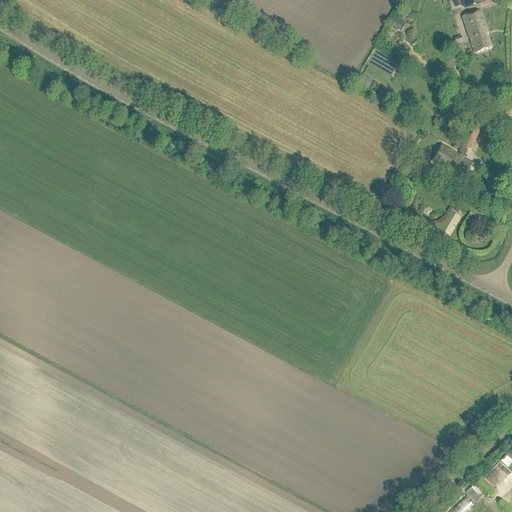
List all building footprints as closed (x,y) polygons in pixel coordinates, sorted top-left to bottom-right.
[(460,0),(464,11),(483,4),(482,0),(460,0)] [(462,19),(475,55),(491,50),(486,35),(479,14),(462,19)] [(392,27),(400,32),(404,24),(396,20),(392,27)] [(367,89),(372,81),(362,76),(358,83),(367,89)] [(472,119),(461,144),(463,145),(469,148),(471,149),(482,124),(472,119)] [(461,154),(459,158),(463,160),(469,148),(463,145),(459,153),(461,154)] [(441,148),(432,163),(440,167),(441,165),(446,168),(445,170),(449,172),(454,175),(455,174),(455,172),(466,178),(473,165),(463,160),(459,158),(441,148)]
